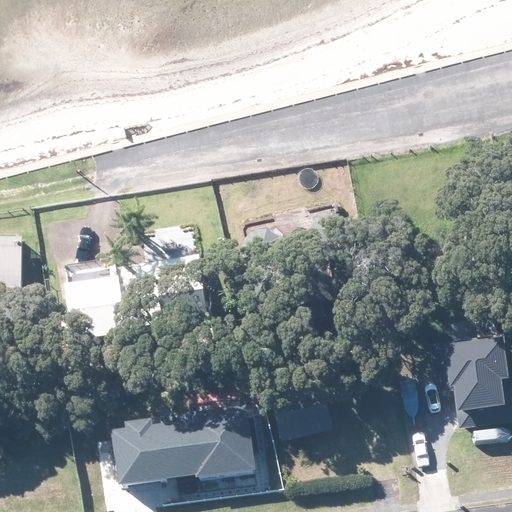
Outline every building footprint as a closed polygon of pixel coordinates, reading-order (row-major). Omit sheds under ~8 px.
[(348,239),(345,224),(331,215),(316,219),(308,232),(311,247),(324,255),(339,252),(348,239)] [(257,270),(271,267),(280,254),(277,238),(263,230),(248,233),(240,246),(243,262),(257,270)] [(17,239),(0,238),(0,299),(16,300),(17,239)] [(117,280),(64,288),(60,288),(68,345),(207,324),(197,256),(128,267),(119,268),(115,269),(117,280)] [(511,344),(456,351),(465,432),(511,426),(511,344)] [(278,442),(329,430),(317,382),(267,395),(278,442)] [(256,415),(117,432),(125,494),(264,476),(256,415)]
